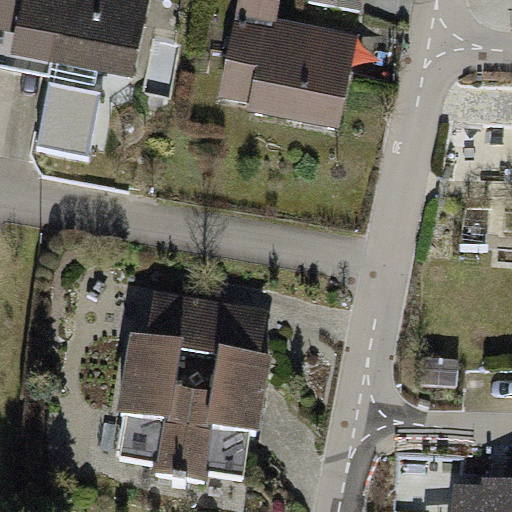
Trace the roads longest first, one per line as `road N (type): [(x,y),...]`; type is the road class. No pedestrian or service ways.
road 1 (residential): [(373,418),(379,320),(418,106),(448,40)]
road 2 (residential): [(373,418),(511,428)]
